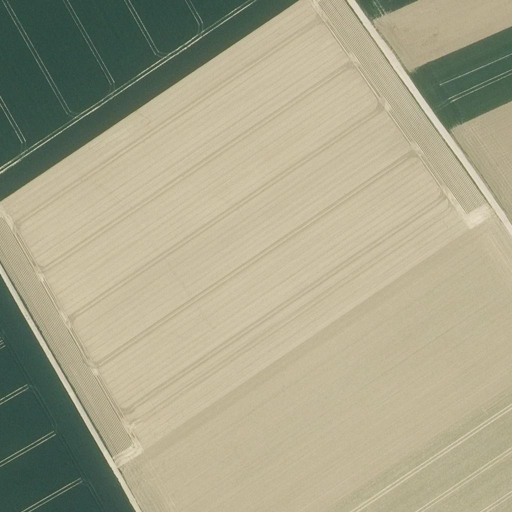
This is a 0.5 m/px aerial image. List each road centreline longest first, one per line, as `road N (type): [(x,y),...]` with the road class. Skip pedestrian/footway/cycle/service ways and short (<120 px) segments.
road 1 (track): [(140,511),(0,262)]
road 2 (track): [(511,218),(357,0)]
